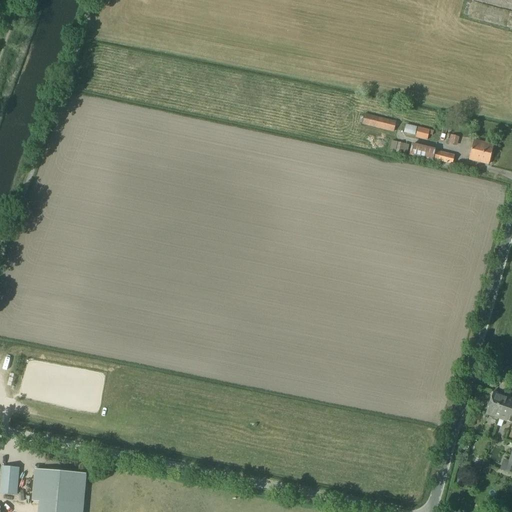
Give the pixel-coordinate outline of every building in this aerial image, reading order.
[(396,122),(364,114),(362,125),(393,133),(396,122)] [(416,136),(418,128),(406,125),(404,134),(416,136)] [(418,128),(416,136),(415,138),(427,141),(429,135),(430,130),(418,127),(418,128)] [(395,151),(395,153),(401,155),(401,153),(403,144),(397,142),(395,151)] [(489,164),(493,146),(473,142),(469,160),(489,164)] [(433,162),(437,163),(438,162),(453,165),(455,156),(435,151),(433,162)] [(499,376),(496,382),(505,386),(507,379),(499,376)] [(498,419),(506,397),(493,393),(486,415),(498,419)] [(511,399),(506,397),(498,419),(510,423),(511,418),(511,399)] [(3,466),(0,493),(16,495),(19,468),(3,466)] [(42,511),(82,511),(86,476),(35,471),(32,501),(44,502),(42,511)]
